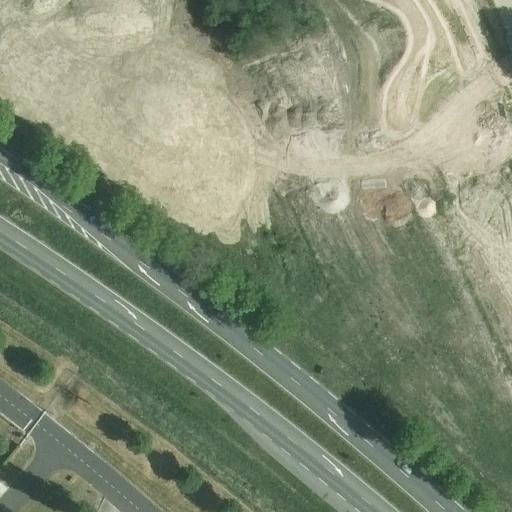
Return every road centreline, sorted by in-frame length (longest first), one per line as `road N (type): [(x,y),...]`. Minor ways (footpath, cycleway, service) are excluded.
road 1 (primary): [(444,511),(278,367),(0,163)]
road 2 (primary): [(0,237),(244,410),(366,511)]
